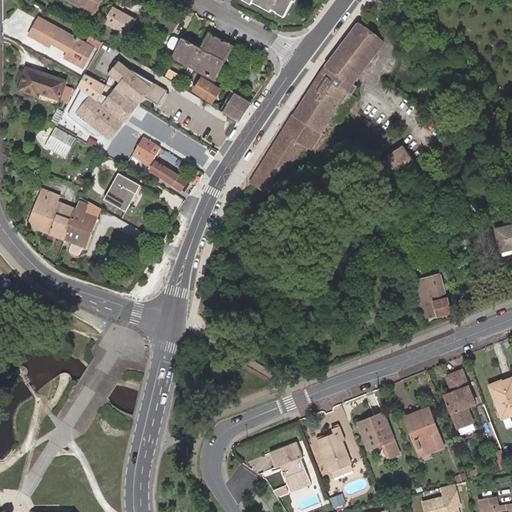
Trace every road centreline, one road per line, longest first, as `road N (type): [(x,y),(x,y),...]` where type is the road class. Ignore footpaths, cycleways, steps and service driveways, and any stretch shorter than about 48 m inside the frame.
road 1 (tertiary): [(232,511),(212,465),(222,436),(237,425),(511,317)]
road 2 (primary): [(300,55),(200,217),(170,320)]
road 3 (tertiary): [(170,320),(97,301),(45,275),(0,223)]
road 4 (primary): [(170,320),(137,456),(135,511)]
